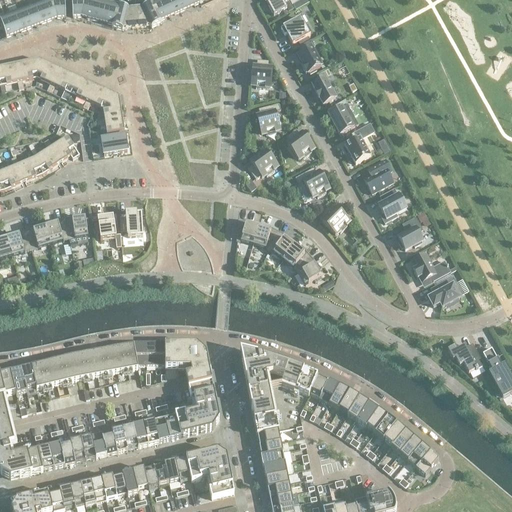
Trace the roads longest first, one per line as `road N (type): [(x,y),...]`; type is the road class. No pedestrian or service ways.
road 1 (residential): [(426,328),(248,9)]
road 2 (residential): [(218,339),(291,357),(352,385),(444,456),(443,488),(406,503),(403,511)]
road 3 (residential): [(0,493),(237,434)]
road 4 (residential): [(230,199),(285,214),(313,232),(368,299),(426,328)]
road 5 (residential): [(0,220),(123,194),(230,199)]
road 6 (residential): [(218,339),(109,340),(0,363)]
road 7 (residential): [(248,9),(230,199)]
